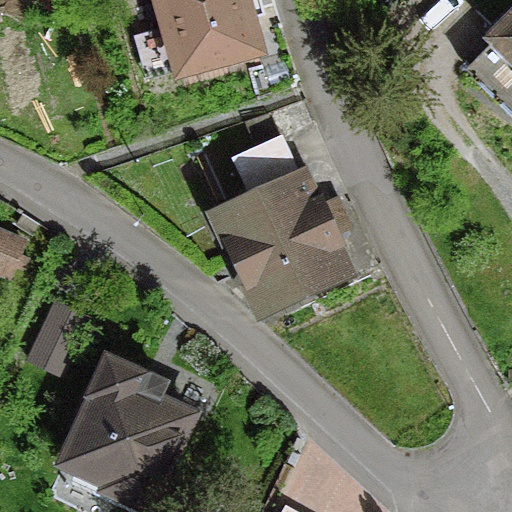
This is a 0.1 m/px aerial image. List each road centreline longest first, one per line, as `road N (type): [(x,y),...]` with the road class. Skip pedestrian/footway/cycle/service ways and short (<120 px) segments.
road 1 (residential): [(0,158),(93,213),(179,280),(403,482),(455,499),(511,494)]
road 2 (residential): [(306,0),(424,300),(511,446)]
